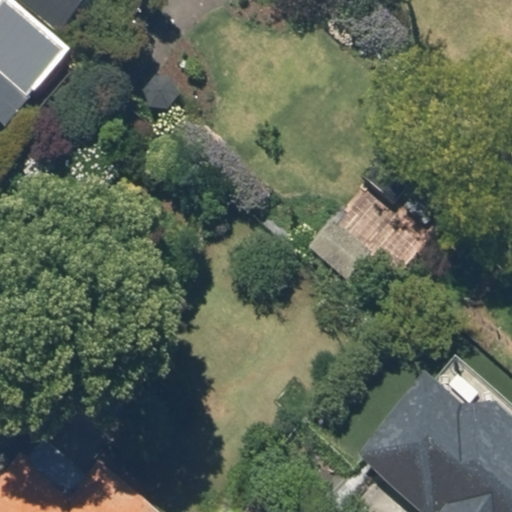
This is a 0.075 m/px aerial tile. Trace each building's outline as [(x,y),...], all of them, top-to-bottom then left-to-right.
[(0,0),(0,8),(6,14),(0,20),(0,145),(69,66),(58,57),(105,3),(101,0),(0,0)] [(333,227),(305,254),(345,294),(373,267),(333,227)] [(417,404),(358,473),(403,511),(511,511),(511,441),(484,418),(462,443),(417,404)] [(0,447),(13,433),(0,422),(0,447)] [(85,511),(29,511),(2,490),(0,492),(0,511),(114,511),(97,498),(85,511)]
